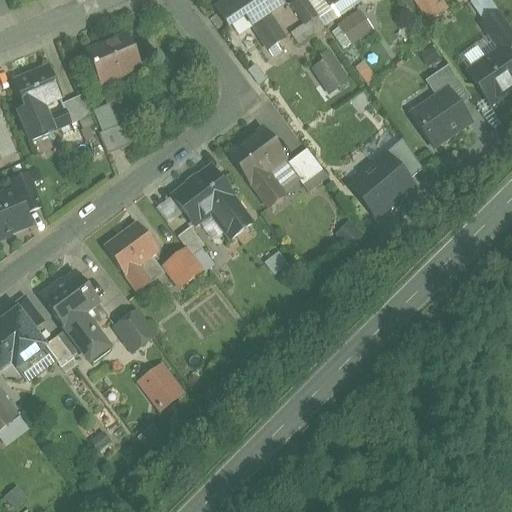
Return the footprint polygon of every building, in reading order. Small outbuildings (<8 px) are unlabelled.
[(278,0),(232,0),(216,11),(228,29),(245,17),(252,28),(253,27),(269,52),(285,41),(269,16),(283,7),(278,0)] [(318,17),(305,0),(300,0),(291,7),(304,26),(304,27),(308,24),(318,17)] [(359,0),(337,0),(329,5),(339,19),(362,3),(359,0)] [(435,0),(418,0),(415,2),(428,22),(448,10),(443,3),(439,5),(435,0)] [(476,1),(471,4),(484,23),(498,13),(488,0),(482,0),(478,3),(476,1)] [(358,13),(338,26),(351,46),(371,32),(358,13)] [(511,49),(511,33),(499,15),(482,27),(500,53),(505,50),(507,53),(511,49)] [(315,34),(308,24),(304,27),(304,26),(291,35),(298,46),(315,34)] [(128,37),(87,54),(101,87),(142,70),(128,37)] [(432,48),(419,57),(427,68),(439,59),(432,48)] [(500,53),(469,75),(473,81),(490,106),(505,96),(506,93),(511,89),(511,59),(507,53),(505,50),(500,53)] [(347,82),(328,54),(322,58),(325,63),(314,71),(330,93),(347,82)] [(449,67),(426,83),(436,97),(447,90),(459,107),(471,99),(449,67)] [(48,70),(15,84),(27,112),(20,115),(31,142),(32,141),(31,141),(52,132),(52,133),(53,132),(47,118),(42,108),(61,100),(48,70)] [(449,94),(412,118),(433,148),(465,126),(455,111),(459,109),(449,94)] [(83,97),(62,106),(64,111),(65,110),(71,125),(91,116),(83,97)] [(64,111),(47,118),(53,132),(53,133),(71,125),(65,110),(64,111)] [(125,125),(99,136),(108,156),(133,145),(125,125)] [(265,131),(230,156),(251,185),(266,175),(286,161),(265,131)] [(423,170),(403,141),(384,156),(386,159),(387,158),(408,183),(423,170)] [(307,151),(288,166),(309,194),(329,180),(307,151)] [(408,183),(387,158),(386,159),(375,169),(373,166),(361,176),(363,179),(351,189),(376,219),(413,188),(408,183)] [(210,170),(173,198),(195,228),(212,216),(231,241),(251,225),(210,170)] [(284,199),(266,175),(251,185),(269,210),(284,199)] [(29,176),(17,181),(20,187),(18,192),(16,193),(26,216),(43,209),(29,176)] [(3,194),(0,195),(0,239),(30,227),(26,216),(16,193),(8,196),(3,194)] [(181,214),(170,200),(157,210),(168,224),(181,214)] [(362,237),(350,223),(337,234),(349,248),(362,237)] [(137,226),(105,250),(125,277),(139,295),(152,285),(138,267),(157,253),(137,226)] [(205,248),(190,229),(178,239),(187,251),(192,258),(205,248)] [(187,251),(165,268),(180,289),(203,272),(192,258),(187,251)] [(279,254),(266,264),(275,277),(288,266),(279,254)] [(76,276),(56,291),(54,288),(40,298),(64,331),(65,330),(81,351),(93,367),(110,354),(82,317),(98,306),(76,276)] [(155,338),(137,314),(115,330),(133,354),(155,338)] [(16,322),(0,333),(0,370),(33,347),(16,322)] [(81,351),(66,332),(57,339),(72,358),(81,351)] [(72,358),(57,339),(45,348),(59,368),(72,358)] [(163,366),(138,384),(160,413),(185,395),(163,366)] [(0,392),(0,433),(20,418),(0,392)] [(153,428),(138,438),(151,455),(165,445),(153,428)] [(105,434),(92,443),(100,455),(113,446),(105,434)] [(17,488),(5,499),(17,511),(29,501),(17,488)]
